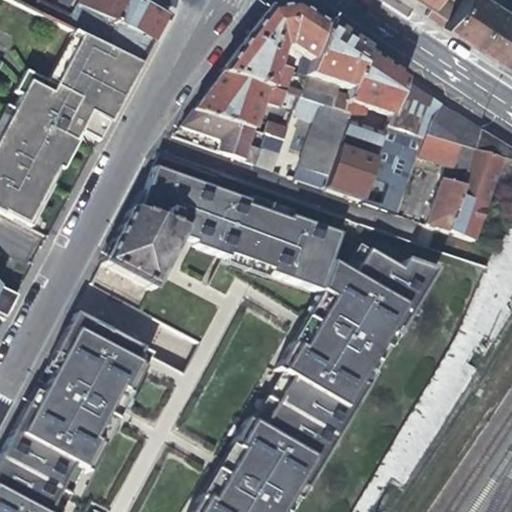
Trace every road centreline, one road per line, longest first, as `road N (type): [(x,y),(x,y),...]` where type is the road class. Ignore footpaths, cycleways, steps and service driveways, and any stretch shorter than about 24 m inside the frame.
road 1 (residential): [(132,134),(474,254)]
road 2 (secondary): [(511,108),(350,0)]
road 3 (tertiary): [(210,6),(132,134)]
road 4 (tertiary): [(132,134),(63,261)]
road 5 (tertiary): [(63,261),(0,378)]
